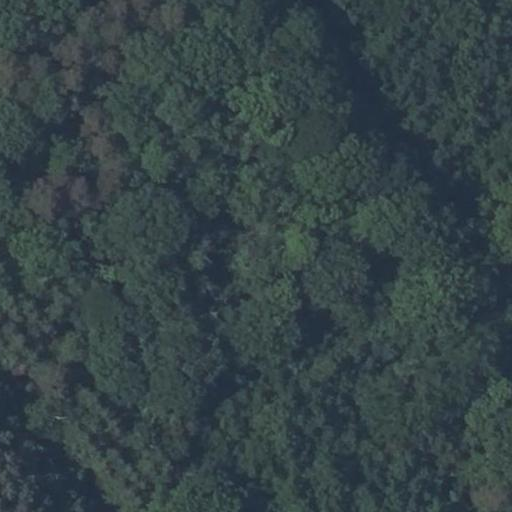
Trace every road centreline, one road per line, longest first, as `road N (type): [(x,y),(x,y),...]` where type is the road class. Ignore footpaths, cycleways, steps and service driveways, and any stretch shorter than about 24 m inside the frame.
road 1 (unknown): [(61,0),(0,125)]
road 2 (unknown): [(0,412),(85,511)]
